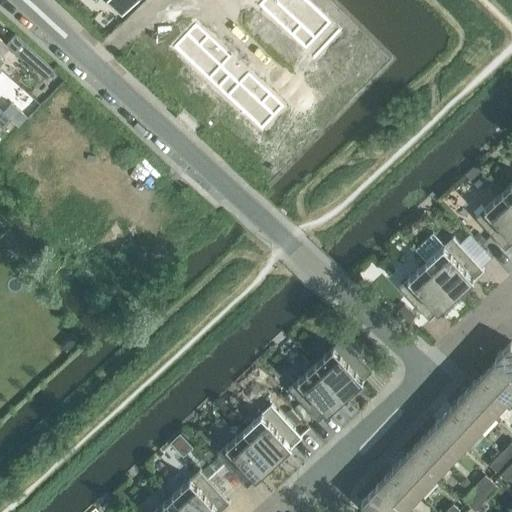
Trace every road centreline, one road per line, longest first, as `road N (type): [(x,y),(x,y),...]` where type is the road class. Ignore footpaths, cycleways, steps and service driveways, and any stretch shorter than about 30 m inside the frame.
road 1 (residential): [(26,0),(431,376)]
road 2 (residential): [(431,376),(311,489)]
